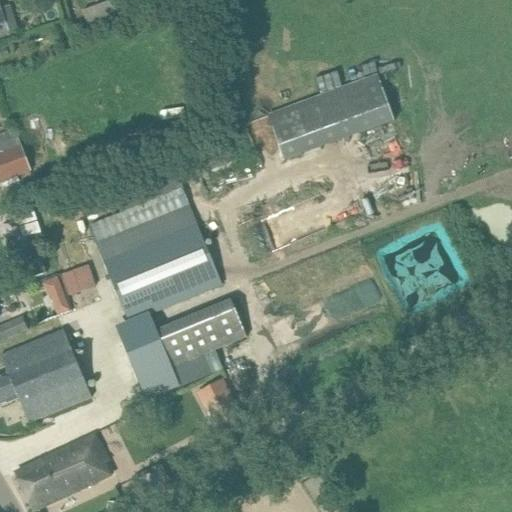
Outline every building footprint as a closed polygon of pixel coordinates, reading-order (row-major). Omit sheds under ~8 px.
[(0,0),(0,26),(10,23),(2,0),(0,0)] [(125,12),(120,0),(101,0),(80,7),(86,26),(125,12)] [(378,77),(267,117),(283,161),(394,121),(378,77)] [(0,177),(2,183),(32,171),(16,131),(0,137),(0,177)] [(105,261),(195,223),(171,164),(112,188),(120,209),(89,223),(105,261)] [(17,216),(22,235),(38,231),(33,211),(17,216)] [(127,322),(220,283),(195,223),(105,261),(103,262),(127,322)] [(41,250),(21,254),(19,242),(10,244),(17,280),(46,274),(41,250)] [(57,276),(43,282),(48,294),(50,293),(58,313),(69,308),(57,276)] [(231,299),(109,349),(125,390),(248,339),(231,299)] [(23,317),(0,326),(0,339),(1,341),(28,330),(23,317)] [(29,424),(47,416),(90,398),(62,331),(0,356),(7,374),(0,376),(0,406),(19,399),(29,424)] [(215,385),(208,388),(227,424),(228,423),(239,417),(241,416),(222,381),(215,385)] [(15,473),(33,511),(110,476),(105,463),(109,461),(96,435),(15,473)]
